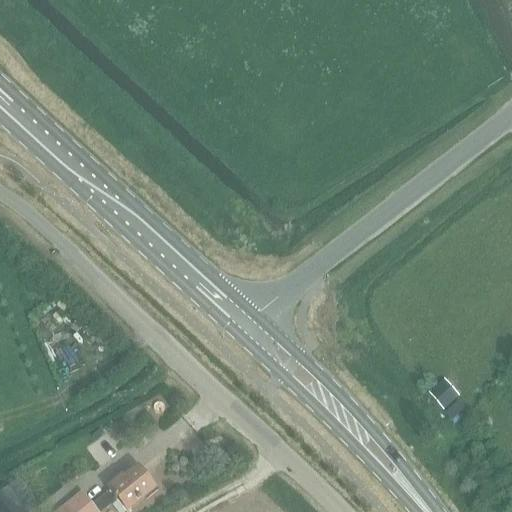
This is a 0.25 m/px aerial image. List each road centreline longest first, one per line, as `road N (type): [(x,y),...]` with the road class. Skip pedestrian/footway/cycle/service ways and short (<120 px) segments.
road 1 (unclassified): [(337,511),(0,192)]
road 2 (tertiary): [(248,325),(511,122)]
road 3 (primary): [(248,325),(0,105)]
road 4 (primary): [(433,511),(402,463),(301,360),(248,325)]
road 5 (primary): [(248,325),(266,359),(419,511)]
